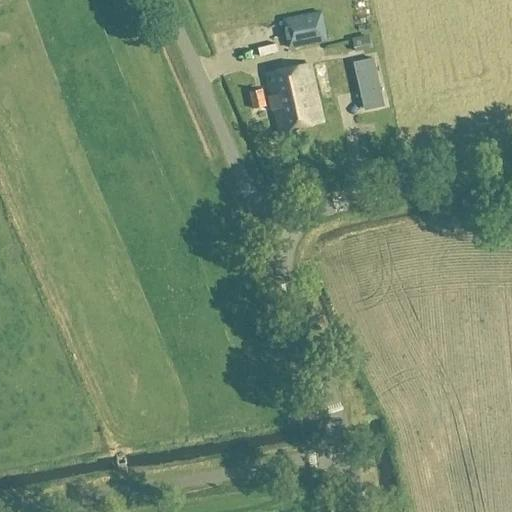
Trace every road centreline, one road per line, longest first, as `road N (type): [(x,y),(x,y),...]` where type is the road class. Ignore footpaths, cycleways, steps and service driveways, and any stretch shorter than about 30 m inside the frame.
road 1 (unclassified): [(9,511),(346,451)]
road 2 (unclassified): [(264,227),(372,198),(511,179)]
road 3 (unclassified): [(264,227),(162,0)]
road 4 (unclassified): [(346,451),(264,227)]
